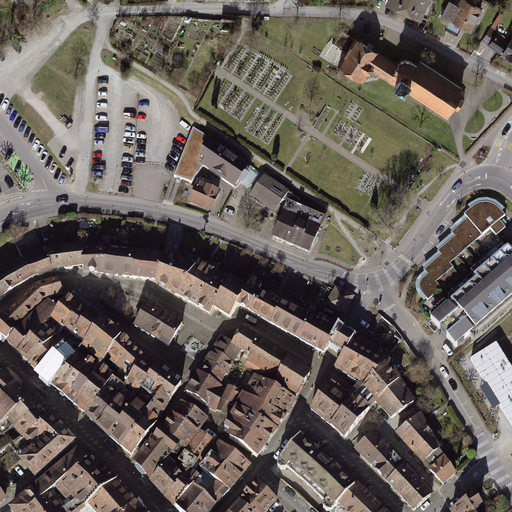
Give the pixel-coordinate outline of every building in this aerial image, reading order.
[(396,0),(420,11),(425,0),(396,0)] [(448,1),(439,18),(446,22),(443,27),(455,34),(460,25),(468,29),(480,8),(463,0),(460,0),(457,5),(448,1)] [(490,27),(481,39),(488,43),(496,31),(490,27)] [(341,30),(333,42),(346,51),(354,39),(341,30)] [(488,43),(511,59),(511,34),(509,40),(496,31),(488,43)] [(338,63),(361,78),(365,72),(368,71),(371,68),(368,66),(376,53),(354,39),(346,51),(338,63)] [(421,97),(444,112),(449,104),(456,109),(459,104),(462,100),(455,96),(460,88),(419,61),(416,66),(409,61),(403,60),(398,62),(396,66),(376,53),(368,66),(371,68),(394,83),(393,83),(403,90),(405,87),(417,94),(416,96),(418,97),(420,99),(421,97)] [(212,148),(205,143),(200,157),(205,160),(201,165),(232,186),(237,179),(239,181),(249,166),(215,143),(212,148)] [(187,175),(193,176),(197,161),(192,160),(187,175)] [(291,194),(262,174),(248,195),(281,216),(286,206),(291,194)] [(207,182),(199,179),(189,201),(209,210),(216,191),(205,186),(207,182)] [(478,207),(467,216),(485,237),(507,217),(498,207),(488,204),(478,207)] [(281,216),(272,236),(307,252),(321,218),(296,207),(295,210),(286,206),(281,216)] [(485,237),(467,216),(451,230),(468,251),(485,237)] [(468,251),(454,234),(437,249),(451,265),(468,251)] [(53,250),(43,252),(49,271),(82,266),(79,248),(78,238),(63,241),(64,248),(53,250)] [(95,246),(79,248),(82,266),(91,271),(98,272),(101,255),(97,255),(99,246),(99,244),(95,244),(95,246)] [(2,275),(11,288),(31,277),(49,271),(43,252),(41,246),(40,246),(32,248),(34,255),(29,256),(29,255),(25,256),(25,257),(23,258),(22,258),(22,261),(20,262),(21,264),(14,268),(13,266),(8,269),(9,271),(2,275)] [(118,248),(99,246),(97,255),(101,255),(98,272),(105,274),(115,275),(118,248)] [(115,275),(131,277),(136,252),(135,252),(135,251),(126,249),(122,249),(123,247),(119,246),(118,248),(115,275)] [(511,249),(432,321),(461,353),(511,306),(511,249)] [(136,252),(131,277),(130,277),(157,280),(161,256),(154,255),(154,252),(143,250),(142,253),(136,252)] [(166,288),(175,294),(195,263),(195,262),(197,258),(184,253),(183,258),(176,257),(161,256),(157,280),(166,288)] [(441,253),(424,267),(435,279),(439,284),(456,270),(451,265),(441,253)] [(197,263),(195,263),(175,294),(196,306),(214,272),(213,271),(215,268),(216,266),(206,261),(203,266),(197,263)] [(214,272),(196,306),(209,313),(213,307),(229,279),(221,275),(222,272),(215,268),(213,271),(214,272)] [(418,286),(419,293),(428,303),(444,290),(435,279),(428,272),(420,278),(418,286)] [(0,298),(11,288),(2,275),(1,274),(0,273),(0,298)] [(229,317),(236,305),(245,288),(242,286),(244,282),(232,276),(229,279),(213,307),(229,317)] [(236,305),(250,312),(260,295),(255,292),(260,284),(249,279),(245,288),(236,305)] [(0,335),(5,339),(15,327),(14,327),(30,310),(44,297),(60,293),(58,286),(57,286),(56,280),(35,286),(21,298),(14,305),(2,317),(0,319),(0,335)] [(334,289),(325,304),(339,310),(348,294),(335,287),(334,289)] [(250,312),(270,324),(279,303),(273,300),(274,297),(268,294),(266,297),(260,295),(250,312)] [(65,296),(55,310),(49,318),(57,324),(56,326),(60,330),(62,327),(79,306),(65,296)] [(21,327),(7,342),(16,352),(31,335),(32,336),(42,325),(43,325),(49,318),(55,310),(47,301),(34,314),(21,327)] [(134,318),(149,330),(162,312),(147,301),(134,318)] [(270,324),(298,339),(310,317),(312,314),(302,309),(300,313),(279,303),(270,324)] [(79,306),(62,327),(69,332),(71,330),(74,332),(75,332),(80,327),(89,313),(88,313),(79,306)] [(162,312),(149,330),(165,341),(178,324),(162,312)] [(80,327),(75,332),(71,338),(81,346),(99,320),(89,313),(80,327)] [(298,340),(322,353),(329,344),(337,330),(332,327),(333,325),(325,321),(324,324),(310,317),(298,339),(298,340)] [(16,352),(29,364),(56,335),(60,330),(56,326),(57,324),(49,318),(43,325),(42,325),(32,336),(31,335),(16,352)] [(99,320),(81,346),(81,347),(62,369),(53,381),(50,384),(73,404),(80,393),(80,392),(96,368),(97,367),(101,369),(103,366),(100,363),(106,354),(119,336),(99,320)] [(345,354),(353,339),(350,337),(345,334),(337,330),(329,344),(337,349),(340,351),(342,352),(345,354)] [(250,368),(273,381),(286,359),(254,340),(239,331),(231,344),(240,349),(239,350),(244,354),(238,365),(244,367),(250,368)] [(29,364),(40,375),(64,348),(63,347),(64,346),(62,344),(62,343),(57,338),(58,337),(56,335),(29,364)] [(142,356),(119,336),(106,354),(111,358),(109,360),(111,362),(111,363),(118,369),(114,374),(125,382),(131,374),(130,373),(142,356)] [(40,375),(50,384),(53,381),(62,369),(81,347),(81,346),(71,338),(64,348),(40,375)] [(212,350),(230,362),(231,363),(239,350),(240,349),(231,344),(221,338),(212,350)] [(353,339),(345,354),(342,352),(334,368),(341,372),(341,373),(362,385),(361,387),(358,390),(353,385),(344,395),(346,396),(345,398),(349,401),(329,425),(343,438),(374,401),(397,379),(397,378),(384,360),(386,357),(369,348),(353,339)] [(511,368),(496,344),(471,360),(511,423),(511,368)] [(224,373),(230,362),(212,350),(204,361),(205,361),(224,373)] [(143,384),(156,366),(156,365),(143,356),(142,356),(130,373),(131,374),(125,382),(124,384),(132,390),(127,397),(142,409),(149,400),(137,393),(143,384)] [(286,359),(273,381),(295,394),(308,374),(286,359)] [(217,385),(224,373),(205,361),(198,373),(217,385)] [(179,383),(156,366),(143,384),(157,395),(155,397),(155,400),(158,400),(165,405),(179,383)] [(84,413),(84,414),(110,377),(96,368),(80,392),(80,393),(73,404),(84,413)] [(219,386),(217,385),(198,373),(197,372),(185,392),(214,410),(222,392),(217,389),(219,386)] [(0,393),(14,383),(5,374),(0,377),(0,393)] [(248,386),(243,394),(283,417),(293,399),(254,376),(250,383),(247,382),(245,384),(248,386)] [(84,414),(96,424),(123,387),(122,386),(110,377),(84,414)] [(374,401),(390,418),(392,416),(412,401),(402,386),(405,385),(400,377),(397,379),(374,401)] [(309,409),(329,425),(349,401),(345,398),(325,382),(309,409)] [(0,422),(30,398),(14,383),(0,393),(0,422)] [(95,424),(118,445),(125,437),(127,436),(134,426),(136,426),(147,412),(146,411),(142,409),(127,397),(132,390),(124,384),(122,386),(123,387),(96,424),(95,424)] [(227,386),(221,400),(229,404),(231,405),(237,391),(227,386)] [(275,430),(283,417),(243,394),(236,407),(275,430)] [(15,424),(38,406),(30,398),(0,422),(0,431),(13,422),(14,424),(15,424)] [(146,411),(147,412),(155,419),(165,405),(158,400),(155,400),(152,403),(146,411)] [(224,413),(229,404),(221,400),(216,409),(224,413)] [(202,415),(180,402),(172,415),(196,432),(198,429),(206,418),(202,415)] [(23,434),(47,415),(38,406),(15,424),(15,425),(12,427),(17,433),(20,431),(23,434)] [(236,407),(228,420),(236,425),(264,443),(275,430),(236,407)] [(416,415),(410,408),(398,416),(404,423),(416,415)] [(148,428),(155,419),(147,412),(136,426),(134,426),(127,436),(125,437),(118,445),(130,454),(144,435),(148,428)] [(422,463),(438,448),(437,447),(418,414),(401,428),(395,433),(422,463)] [(31,443),(33,446),(58,425),(47,415),(23,434),(10,443),(9,444),(13,451),(21,445),(26,448),(31,443)] [(196,432),(172,415),(161,432),(179,444),(178,445),(184,449),(196,432)] [(58,425),(33,446),(26,452),(19,458),(34,476),(73,440),(58,425)] [(255,456),(264,443),(236,425),(227,437),(255,456)] [(161,432),(158,430),(150,442),(135,462),(149,478),(170,453),(172,455),(178,447),(178,445),(179,444),(161,432)] [(210,441),(197,432),(178,460),(190,469),(195,461),(196,462),(197,461),(210,441)] [(370,465),(387,449),(372,433),(354,449),(370,465)] [(337,502),(355,484),(342,471),(340,473),(322,456),(300,437),(298,435),(291,443),(276,461),(276,466),(280,469),(284,468),(286,466),(299,478),(313,491),(323,501),(322,503),(322,508),(325,511),(329,511),(337,502)] [(0,440),(0,450),(3,448),(9,444),(10,443),(5,437),(0,440)] [(239,476),(248,464),(218,442),(210,453),(239,476)] [(13,451),(17,456),(24,450),(26,452),(33,446),(31,443),(26,448),(21,445),(13,451)] [(438,449),(438,448),(422,463),(441,484),(454,472),(441,454),(446,450),(443,445),(438,449)] [(389,447),(387,449),(370,465),(386,481),(403,466),(390,452),(392,450),(389,447)] [(81,448),(20,499),(28,509),(49,492),(63,481),(90,456),(81,448)] [(239,476),(210,453),(202,463),(203,463),(200,466),(199,468),(217,482),(227,490),(239,476)] [(102,466),(90,456),(63,481),(49,492),(64,511),(77,511),(84,507),(115,481),(102,466)] [(164,462),(150,480),(165,496),(189,470),(183,467),(177,473),(166,463),(164,462)] [(416,480),(403,466),(386,481),(399,496),(416,480)] [(189,470),(165,496),(173,506),(196,479),(198,477),(190,471),(189,470)] [(207,511),(214,505),(227,490),(217,482),(209,491),(196,479),(173,506),(178,511),(207,511)] [(418,482),(416,480),(399,496),(413,510),(430,494),(421,485),(423,482),(421,480),(418,482)] [(115,481),(84,507),(77,511),(121,511),(133,502),(115,481)] [(263,511),(275,499),(255,481),(238,502),(249,511),(263,511)] [(375,511),(379,508),(355,484),(337,502),(329,511),(342,511),(345,510),(346,511),(375,511)] [(64,511),(49,492),(28,509),(20,499),(11,507),(14,511),(64,511)] [(475,509),(476,508),(477,507),(477,506),(477,505),(477,503),(477,501),(477,500),(476,498),(475,497),(474,496),(473,495),(471,495),(470,495),(468,495),(466,495),(465,495),(464,496),(463,495),(461,497),(463,500),(449,511),(472,511),(473,511),(474,511),(474,510),(475,509)] [(142,511),(133,502),(121,511),(142,511)] [(228,511),(249,511),(238,502),(234,506),(233,505),(228,511),(229,511),(228,511)]
